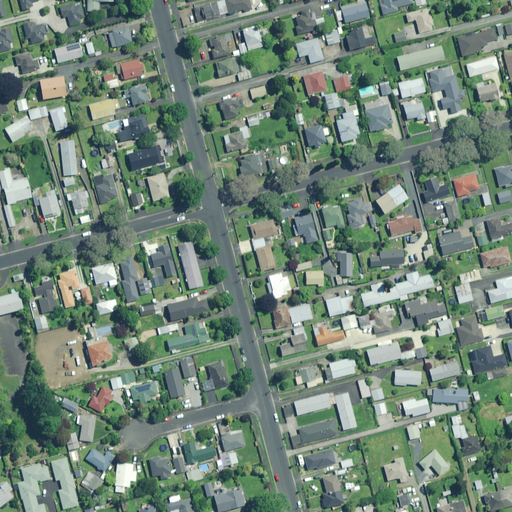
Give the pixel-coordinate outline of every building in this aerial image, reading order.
[(19,0),(22,11),(30,9),(30,8),(39,6),(37,1),(40,0),(19,0)] [(86,0),(87,12),(99,12),(99,2),(115,3),(115,0),(86,0)] [(225,0),(216,3),(193,9),(197,23),(220,17),(243,11),(244,13),(253,11),(249,0),(225,0)] [(379,0),(381,5),(383,16),(398,12),(397,8),(413,5),(411,0),(379,0)] [(341,11),(335,13),(338,23),(344,21),(345,24),(369,18),(365,2),(341,9),(341,11)] [(84,17),(80,3),(60,8),(62,18),(67,17),(69,26),(80,23),(79,19),(84,17)] [(405,15),(408,24),(415,21),(419,35),(434,30),(428,8),(405,15)] [(310,22),(307,10),(300,12),(301,16),(295,18),(297,28),(295,28),(297,36),(316,31),(314,21),(310,22)] [(34,27),(33,23),(23,25),(27,42),(30,42),(31,45),(44,42),(42,36),(47,34),(44,25),(34,27)] [(257,26),(242,31),(247,50),(263,46),(257,26)] [(128,27),(107,31),(110,48),(132,44),(128,27)] [(9,29),(0,31),(0,34),(1,36),(0,36),(0,52),(12,50),(10,43),(12,42),(9,29)] [(370,38),(368,29),(345,34),(349,51),(376,45),(374,37),(370,38)] [(496,40),(493,29),(475,34),(465,36),(457,38),(462,57),(481,52),(480,48),(487,46),(486,43),(496,40)] [(404,31),(393,35),(396,44),(407,40),(404,31)] [(336,32),(324,36),(328,47),(339,43),(336,32)] [(232,42),(230,34),(209,40),(212,51),(211,51),(213,60),(230,55),(226,43),(232,42)] [(310,64),(314,63),(323,60),(317,39),(295,45),(299,58),(307,56),(310,64)] [(94,53),(91,43),(85,45),(88,55),(94,53)] [(83,57),(79,44),(54,50),(57,64),(83,57)] [(445,60),(441,47),(396,58),(399,71),(445,60)] [(511,78),(511,51),(503,54),(510,79),(511,78)] [(35,52),(23,55),(14,57),(17,66),(20,66),(22,75),(39,70),(38,65),(35,52)] [(248,71),(244,56),(215,64),(219,78),(248,71)] [(498,70),(495,58),(466,65),(469,78),(498,70)] [(144,75),(139,59),(115,66),(118,75),(122,74),(124,81),(144,75)] [(251,79),(250,72),(237,75),(239,82),(251,79)] [(325,73),(321,74),(321,72),(302,77),(308,96),(327,91),(324,81),(327,80),(325,73)] [(118,87),(115,73),(103,76),(106,90),(118,87)] [(353,90),(350,76),(333,81),(337,94),(353,90)] [(67,96),(64,78),(40,82),(43,100),(67,96)] [(425,93),(422,78),(397,84),(400,99),(425,93)] [(483,87),(482,83),(475,84),(479,103),(498,99),(495,84),(483,87)] [(151,101),(147,84),(123,91),(125,99),(130,98),(133,106),(151,101)] [(266,96),(264,87),(250,91),(252,100),(266,96)] [(458,95),(460,104),(469,102),(466,91),(458,93),(459,95),(458,95)] [(338,100),(336,93),(324,97),(328,111),(344,106),(342,99),(338,100)] [(460,104),(458,95),(440,100),(443,110),(449,108),(451,114),(461,112),(459,105),(460,104)] [(244,107),(241,96),(229,100),(218,103),(224,121),(238,117),(236,109),(244,107)] [(126,107),(123,97),(89,106),(92,121),(115,115),(114,110),(126,107)] [(0,115),(11,113),(8,98),(0,99),(0,115)] [(28,109),(25,100),(16,102),(18,112),(28,109)] [(411,106),(410,102),(403,104),(407,122),(425,118),(422,103),(411,106)] [(386,126),(390,125),(393,124),(389,112),(388,105),(364,111),(369,133),(387,129),(386,126)] [(358,115),(355,106),(345,109),(346,114),(342,115),(343,120),(336,122),(341,143),(356,139),(356,136),(359,135),(354,116),(358,115)] [(48,117),(45,107),(28,111),(30,121),(48,117)] [(68,129),(61,108),(49,111),(55,132),(68,129)] [(436,116),(435,111),(425,114),(428,124),(434,122),(433,117),(436,116)] [(149,136),(144,115),(127,119),(129,126),(123,127),(124,132),(118,133),(120,143),(140,138),(149,136)] [(303,125),(301,115),(294,116),(297,126),(303,125)] [(245,119),(248,130),(260,127),(257,116),(245,119)] [(32,129),(26,117),(4,130),(12,143),(25,136),(23,134),(32,129)] [(322,130),(321,126),(304,130),(308,147),(314,146),(314,149),(321,147),(320,144),(325,143),(324,136),(329,135),(327,129),(322,130)] [(238,129),(239,133),(223,137),(227,153),(246,148),(244,140),(249,138),(246,127),(238,129)] [(115,135),(103,139),(107,152),(119,148),(115,135)] [(77,175),(73,142),(60,144),(64,177),(77,175)] [(163,163),(158,147),(127,155),(132,171),(163,163)] [(261,174),(256,154),(239,159),(241,167),(239,168),(242,179),(261,174)] [(114,167),(112,159),(101,162),(103,169),(114,167)] [(277,169),(275,160),(268,162),(270,171),(277,169)] [(511,186),(511,167),(511,166),(494,170),(498,187),(504,186),(505,189),(511,186)] [(16,203),(15,202),(32,198),(27,180),(12,183),(9,169),(0,171),(0,180),(2,190),(4,190),(6,200),(8,205),(16,203)] [(101,178),(100,172),(92,174),(100,205),(110,202),(110,200),(117,198),(111,175),(101,178)] [(169,196),(164,175),(147,179),(152,200),(169,196)] [(479,190),(476,175),(453,181),(457,197),(469,194),(468,192),(479,190)] [(439,187),(435,178),(423,182),(427,191),(422,193),(426,204),(450,195),(446,184),(439,187)] [(408,199),(398,185),(374,201),(384,215),(408,199)] [(88,199),(86,190),(70,193),(71,199),(74,210),(87,208),(85,200),(88,199)] [(60,215),(54,191),(46,193),(47,197),(38,199),(43,216),(51,214),(52,217),(60,215)] [(143,204),(140,194),(130,197),(133,207),(143,204)] [(491,205),(488,194),(482,196),(485,206),(491,205)] [(351,199),(352,202),(346,204),(348,215),(346,216),(349,229),(353,228),(354,230),(361,229),(358,215),(366,214),(364,204),(363,204),(362,203),(361,197),(351,199)] [(459,221),(454,201),(444,203),(449,224),(459,221)] [(281,225),(286,224),(285,220),(292,218),(289,204),(277,207),(281,225)] [(15,226),(9,206),(3,207),(9,228),(15,226)] [(344,227),(339,206),(322,210),(326,228),(336,226),(337,229),(344,227)] [(316,210),(293,215),(296,227),(292,227),(294,237),(304,235),(306,244),(331,239),(329,230),(321,232),(316,210)] [(90,223),(88,216),(79,218),(81,225),(90,223)] [(377,227),(375,216),(369,218),(371,229),(377,227)] [(412,221),(411,216),(387,223),(391,237),(414,231),(415,234),(422,232),(418,220),(412,221)] [(511,225),(510,216),(499,219),(487,222),(491,241),(501,239),(500,237),(511,234),(511,225)] [(276,269),(270,246),(269,242),(282,238),(277,220),(249,227),(253,239),(251,240),(254,252),(255,252),(260,272),(276,269)] [(442,256),(479,247),(476,239),(472,240),(471,237),(461,239),(459,232),(451,234),(452,237),(438,240),(442,256)] [(488,245),(486,236),(477,238),(479,247),(488,245)] [(203,287),(192,242),(177,246),(189,290),(203,287)] [(511,263),(507,247),(480,254),(483,268),(489,267),(490,269),(511,263)] [(176,275),(168,249),(150,254),(154,268),(163,265),(167,278),(176,275)] [(404,265),(403,250),(369,253),(370,268),(404,265)] [(434,261),(432,251),(423,252),(425,262),(434,261)] [(343,285),(342,277),(353,277),(352,253),(339,254),(340,274),(335,275),(336,280),(331,280),(331,286),(343,285)] [(137,279),(131,260),(119,263),(124,281),(121,282),(127,303),(139,299),(134,280),(137,279)] [(311,269),(309,262),(294,266),(296,272),(311,269)] [(118,285),(112,263),(91,269),(96,285),(108,282),(110,287),(118,285)] [(87,288),(80,290),(75,270),(58,275),(60,281),(57,281),(65,309),(74,306),(72,298),(81,296),(82,301),(90,299),(87,288)] [(480,280),(478,271),(459,276),(461,286),(454,288),(459,305),(473,301),(468,283),(480,280)] [(290,291),(286,272),(268,277),(269,283),(266,284),(269,294),(272,294),(274,299),(287,296),(286,292),(290,291)] [(306,285),(317,285),(317,287),(323,287),(323,285),(323,272),(306,272),(306,285)] [(395,287),(399,299),(399,301),(406,299),(405,295),(434,288),(431,275),(418,278),(417,272),(406,275),(407,282),(395,285),(395,287)] [(31,281),(36,298),(37,304),(39,303),(41,314),(58,310),(50,277),(31,281)] [(511,298),(511,277),(495,282),(497,289),(487,292),(491,304),(511,298)] [(151,293),(147,279),(137,282),(141,296),(151,293)] [(377,284),(370,286),(372,293),(360,295),(363,308),(385,302),(399,299),(395,287),(388,289),(384,290),(383,283),(377,284)] [(20,295),(0,300),(0,318),(24,311),(20,295)] [(354,311),(351,297),(341,299),(340,297),(325,301),(329,317),(354,311)] [(199,302),(198,298),(168,305),(172,321),(209,311),(206,300),(199,302)] [(117,311),(115,301),(96,305),(98,316),(117,311)] [(155,314),(153,305),(137,309),(139,318),(155,314)] [(290,326),(285,305),(270,308),(275,330),(290,326)] [(312,319),(308,305),(288,310),(292,324),(312,319)] [(485,311),(486,313),(480,314),(482,322),(495,319),(505,317),(502,306),(485,311)] [(360,331),(373,328),(375,335),(392,330),(389,318),(396,316),(394,309),(374,315),(369,316),(368,315),(356,318),(360,331)] [(357,328),(354,315),(340,319),(344,331),(357,328)] [(48,328),(45,317),(33,321),(36,331),(48,328)] [(461,346),(483,340),(479,325),(477,326),(474,317),(461,320),(463,327),(457,329),(461,346)] [(417,328),(414,320),(399,324),(402,333),(417,328)] [(453,333),(449,320),(438,323),(439,329),(437,330),(439,337),(453,333)] [(331,334),(328,321),(312,325),(317,347),(344,340),(342,331),(331,334)] [(209,342),(204,322),(184,326),(186,336),(167,341),(169,351),(209,342)] [(308,351),(302,327),(293,330),(294,336),(282,339),(286,356),(308,351)] [(107,359),(114,358),(111,348),(110,341),(96,344),(94,339),(79,342),(84,362),(90,361),(92,368),(101,366),(100,363),(107,361),(107,359)] [(133,347),(131,339),(123,340),(125,348),(133,347)] [(370,366),(399,359),(400,361),(414,358),(412,347),(400,350),(398,343),(391,344),(390,341),(377,344),(378,348),(367,351),(370,366)] [(493,358),(490,346),(475,350),(477,361),(472,363),(474,375),(486,372),(488,381),(507,376),(505,369),(507,369),(504,355),(493,358)] [(427,357),(425,347),(415,349),(417,360),(427,357)] [(356,366),(353,358),(329,365),(330,368),(324,370),(327,381),(355,374),(353,367),(356,366)] [(196,376),(192,359),(180,362),(184,379),(196,376)] [(221,367),(220,362),(207,365),(211,380),(202,382),(204,392),(229,386),(224,367),(221,367)] [(461,374),(457,362),(429,370),(432,382),(461,374)] [(161,369),(160,366),(152,368),(153,374),(159,372),(159,370),(161,369)] [(313,380),(310,367),(298,370),(300,377),(295,379),(297,386),(306,383),(307,389),(316,386),(316,385),(323,383),(322,378),(313,380)] [(186,395),(178,369),(164,372),(171,399),(186,395)] [(421,373),(395,371),(394,386),(405,386),(406,385),(420,386),(421,373)] [(136,382),(132,372),(120,376),(123,386),(136,382)] [(122,388),(120,378),(110,380),(113,391),(122,388)] [(370,397),(366,380),(358,382),(362,399),(370,397)] [(157,395),(154,383),(130,389),(133,401),(138,400),(139,404),(151,401),(150,397),(157,395)] [(112,392),(107,389),(102,387),(101,390),(97,389),(88,407),(101,413),(105,405),(108,407),(113,397),(110,395),(112,392)] [(384,399),(382,389),(371,392),(373,402),(384,399)] [(469,390),(442,389),(442,390),(427,390),(427,396),(432,396),(432,403),(458,404),(457,411),(468,411),(469,390)] [(331,408),(330,406),(335,404),(332,393),(321,396),(294,403),(297,416),(331,408)] [(357,428),(348,394),(334,397),(343,431),(357,428)] [(430,413),(426,399),(415,402),(414,400),(402,403),(405,416),(412,415),(412,417),(430,413)] [(387,414),(384,404),(374,406),(376,417),(387,414)] [(291,405),(282,407),(285,418),(293,416),(291,405)] [(96,417),(78,415),(76,425),(81,426),(79,441),(93,443),(96,417)] [(453,425),(451,426),(454,436),(457,435),(458,439),(461,438),(462,440),(468,438),(464,425),(463,425),(460,416),(452,418),(453,425)] [(291,438),(294,449),(298,448),(297,445),(339,434),(335,420),(299,430),(300,435),(291,438)] [(420,438),(417,426),(407,428),(410,440),(420,438)] [(79,449),(76,433),(65,435),(68,451),(79,449)] [(245,446),(241,433),(221,439),(225,452),(245,446)] [(462,441),(464,448),(461,449),(463,457),(481,452),(476,436),(468,438),(462,440),(462,441)] [(196,451),(194,443),(183,446),(188,466),(197,463),(197,462),(217,457),(214,447),(196,451)] [(104,458),(92,449),(85,460),(104,473),(115,457),(108,452),(104,458)] [(335,465),(331,450),(304,457),(307,471),(316,469),(316,470),(335,465)] [(449,469),(434,450),(429,454),(418,463),(425,472),(431,467),(439,477),(449,469)] [(237,464),(235,453),(222,457),(225,467),(237,464)] [(171,479),(167,456),(148,459),(151,478),(159,476),(160,481),(171,479)] [(70,475),(66,458),(50,462),(55,482),(59,481),(62,490),(58,491),(63,510),(78,506),(74,488),(75,488),(72,475),(70,475)] [(186,473),(182,458),(173,460),(176,475),(186,473)] [(406,474),(402,458),(391,460),(392,464),(384,466),(387,482),(399,479),(400,483),(407,482),(406,474)] [(353,466),(351,459),(341,462),(342,469),(353,466)] [(41,495),(37,484),(37,482),(39,481),(40,483),(50,480),(45,463),(21,470),(24,482),(17,484),(25,511),(45,511),(44,505),(38,506),(35,497),(41,495)] [(133,465),(117,464),(114,493),(124,494),(124,487),(129,488),(130,482),(135,482),(136,473),(132,472),(133,465)] [(201,480),(199,470),(186,474),(189,483),(201,480)] [(103,482),(88,473),(82,484),(96,493),(103,482)] [(346,495),(342,496),(336,476),(322,479),(326,494),(321,495),(325,509),(344,504),(343,500),(347,499),(346,495)] [(482,489),(481,480),(474,482),(476,490),(482,489)] [(12,490),(6,481),(0,485),(0,507),(13,498),(9,492),(12,490)] [(214,496),(212,484),(204,485),(207,498),(214,496)] [(354,488),(353,484),(344,486),(345,491),(350,489),(351,492),(360,490),(359,487),(354,488)] [(511,488),(483,496),(485,505),(487,504),(489,511),(491,511),(511,506),(511,488)] [(223,511),(244,507),(240,491),(214,498),(217,511),(223,511)] [(410,505),(407,495),(398,498),(401,507),(410,505)] [(180,502),(178,496),(169,498),(170,504),(165,505),(166,511),(172,511),(178,510),(178,511),(198,511),(197,509),(193,510),(190,499),(180,502)] [(465,511),(463,502),(436,508),(436,511),(465,511)]
